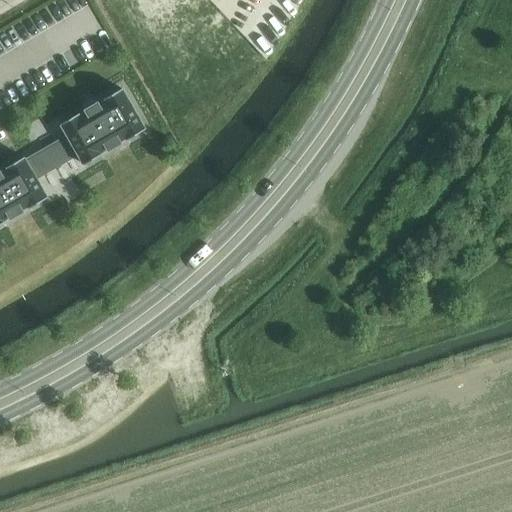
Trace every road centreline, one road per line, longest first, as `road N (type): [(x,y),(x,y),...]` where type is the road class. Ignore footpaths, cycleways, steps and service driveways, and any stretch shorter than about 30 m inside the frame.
road 1 (secondary): [(0,417),(131,343),(241,253),(337,139),(413,0)]
road 2 (secondary): [(387,0),(323,117),(245,214),(120,323),(0,392)]
